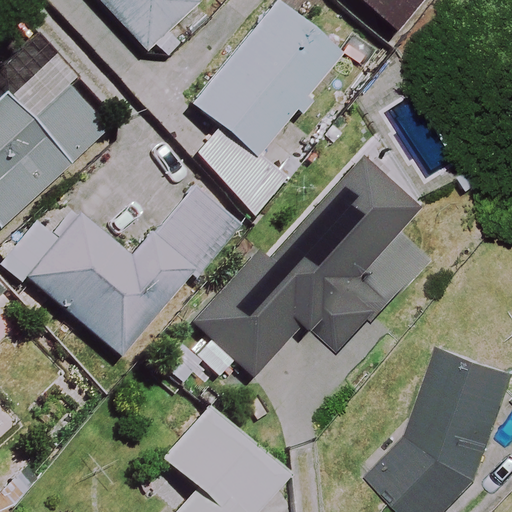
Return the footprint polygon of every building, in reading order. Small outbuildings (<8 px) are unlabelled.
[(92,0),(141,53),(198,0),(92,0)] [(418,0),(345,0),(390,36),(418,0)] [(336,59),(272,6),(187,108),(215,131),(188,162),(252,215),(279,182),(252,160),(336,59)] [(0,228),(104,129),(26,48),(0,72),(0,228)] [(412,218),(357,167),(265,267),(256,258),(190,329),(250,384),(308,321),(342,353),(420,268),(391,241),(412,218)] [(234,229),(191,191),(126,265),(75,221),(23,281),(114,360),(186,277),(190,280),(234,229)] [(511,389),(511,376),(444,349),(416,431),(372,477),(408,511),(438,511),(477,475),(511,389)] [(253,511),(281,481),(203,411),(156,463),(187,490),(166,511),(253,511)]
